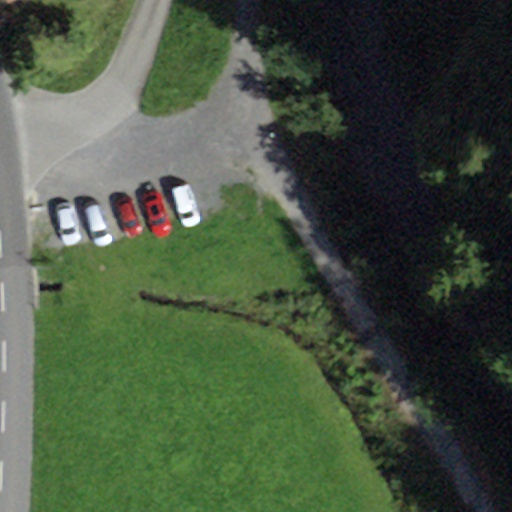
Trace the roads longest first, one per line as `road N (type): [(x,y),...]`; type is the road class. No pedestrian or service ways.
road 1 (track): [(476,511),(401,378),(235,120),(241,0)]
road 2 (tertiary): [(3,511),(1,130)]
road 3 (residential): [(1,130),(89,124),(148,69),(175,0)]
road 4 (track): [(235,120),(89,124)]
